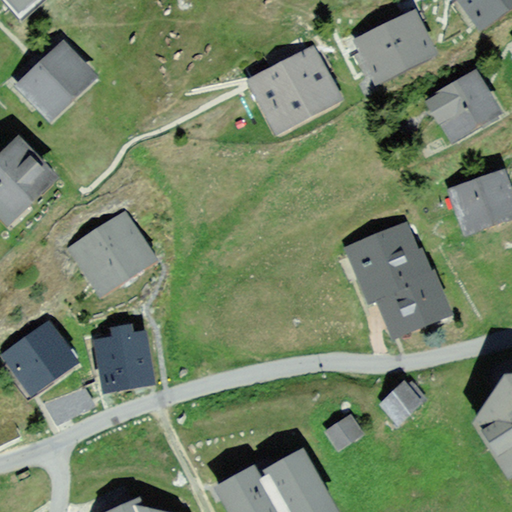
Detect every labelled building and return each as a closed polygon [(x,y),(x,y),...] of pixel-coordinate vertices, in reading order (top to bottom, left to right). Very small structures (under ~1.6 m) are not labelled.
[(27,0),(10,0),(18,8),(27,0)] [(459,0),(477,24),(510,0),(459,0)] [(412,15),(358,42),(374,77),(429,50),(412,15)] [(87,76),(61,49),(22,86),(48,114),(87,76)] [(311,54),(247,87),(255,101),(262,101),(276,128),(297,117),(303,118),(312,113),(314,108),(334,97),(319,70),(330,65),(321,50),(312,55),(311,54)] [(483,99),(472,80),(435,102),(455,135),(480,120),(484,126),(495,120),(492,114),(496,111),(488,97),(483,99)] [(46,178),(16,147),(0,162),(0,210),(6,217),(46,178)] [(511,208),(500,176),(450,194),(457,210),(462,208),(469,228),(511,212),(511,208)] [(94,239),(76,251),(99,288),(113,279),(121,281),(132,274),(134,265),(147,257),(123,220),(105,232),(103,229),(92,236),(94,239)] [(401,229),(380,237),(381,239),(352,251),(371,297),(378,294),(392,329),(419,318),(423,327),(446,317),(431,281),(428,281),(418,258),(414,259),(401,229)] [(71,361),(47,328),(0,360),(0,364),(21,394),(71,361)] [(98,346),(105,388),(149,380),(142,339),(130,341),(128,329),(114,331),(115,343),(98,346)] [(511,379),(505,380),(509,387),(497,395),(500,400),(490,407),(492,411),(477,420),(510,471),(511,469),(511,379)] [(408,389),(404,385),(384,405),(397,423),(424,399),(412,384),(408,389)] [(93,407),(82,387),(43,403),(54,423),(93,407)] [(0,444),(19,435),(9,413),(0,417),(0,444)] [(349,418),(328,433),(338,449),(360,434),(367,431),(362,423),(356,427),(349,418)] [(326,511),(331,509),(301,456),(268,474),(269,475),(257,481),(252,472),(219,490),(230,511),(326,511)]
